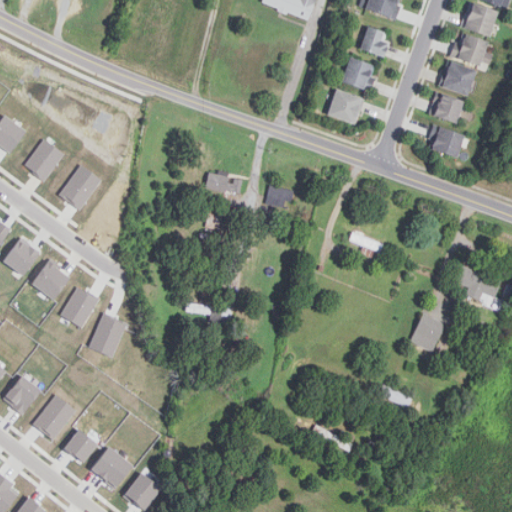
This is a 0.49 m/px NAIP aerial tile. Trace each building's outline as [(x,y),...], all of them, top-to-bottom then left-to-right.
[(315,0),(263,0),(262,4),(310,19),(315,0)] [(368,0),(366,10),(398,19),(402,3),(397,2),(397,0),(368,0)] [(482,0),(507,9),(510,0),(482,0)] [(471,2),(462,26),(490,37),(499,13),(471,2)] [(383,41),(385,33),(368,27),(360,49),(385,57),(390,43),(383,41)] [(452,57),(482,65),(489,41),(459,33),(452,57)] [(368,91),(376,66),(349,58),(342,83),(368,91)] [(470,96),(477,70),(450,62),(443,88),(470,96)] [(364,98),(337,90),(328,116),(355,125),(364,98)] [(429,114),(457,124),(465,102),(437,92),(429,114)] [(25,129),(3,113),(0,117),(0,147),(8,153),(25,129)] [(466,138),(439,126),(430,148),(457,159),(466,138)] [(44,179),(64,152),(43,137),(24,165),(44,179)] [(79,209),(101,179),(81,163),(58,193),(79,209)] [(206,188),(240,194),(243,177),(209,171),(206,188)] [(289,209),(293,190),(270,185),(266,204),(289,209)] [(224,218),(210,214),(207,226),(221,229),(224,218)] [(0,242),(10,228),(0,221),(0,242)] [(383,243),(353,232),(350,240),(380,251),(383,243)] [(40,252),(20,237),(3,260),(22,275),(40,252)] [(69,274),(46,260),(31,284),(54,298),(69,274)] [(495,297),(501,279),(463,266),(457,283),(468,287),(466,293),(481,299),(483,292),(495,297)] [(60,314),(82,327),(99,299),(77,285),(60,314)] [(231,316),(231,306),(187,304),(186,312),(211,313),(211,322),(221,322),(221,316),(231,316)] [(411,341),(434,351),(446,324),(423,313),(411,341)] [(90,346),(112,355),(119,337),(124,325),(102,316),(90,346)] [(22,413),(41,388),(21,374),(3,399),(22,413)] [(403,406),(408,395),(382,385),(378,396),(403,406)] [(56,438),(75,406),(53,393),(34,425),(56,438)] [(339,435),(316,424),(312,432),(349,450),(355,438),(340,431),(339,435)] [(97,443),(78,428),(64,447),(83,461),(97,443)] [(115,487),(133,464),(109,445),(91,468),(115,487)] [(4,475),(0,472),(0,511),(3,511),(17,492),(11,488),(14,483),(3,476),(4,475)] [(161,487),(140,472),(123,494),(144,509),(161,487)] [(46,511),(47,511),(28,496),(16,511),(46,511)]
